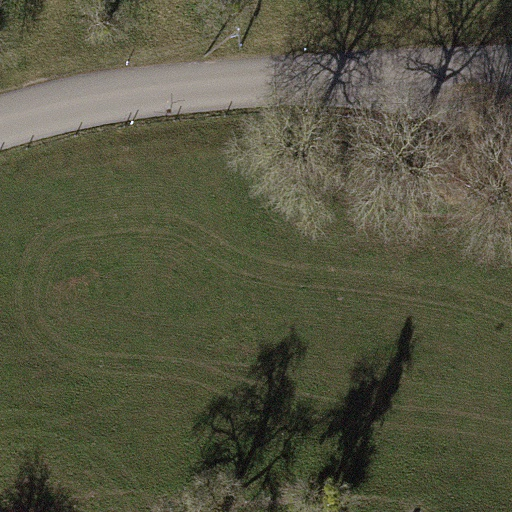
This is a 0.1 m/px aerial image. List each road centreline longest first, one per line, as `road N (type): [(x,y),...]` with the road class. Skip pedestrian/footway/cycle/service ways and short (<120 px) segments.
road 1 (tertiary): [(328,77),(121,94),(0,125)]
road 2 (residential): [(328,77),(511,118)]
road 3 (tertiary): [(511,69),(328,77)]
